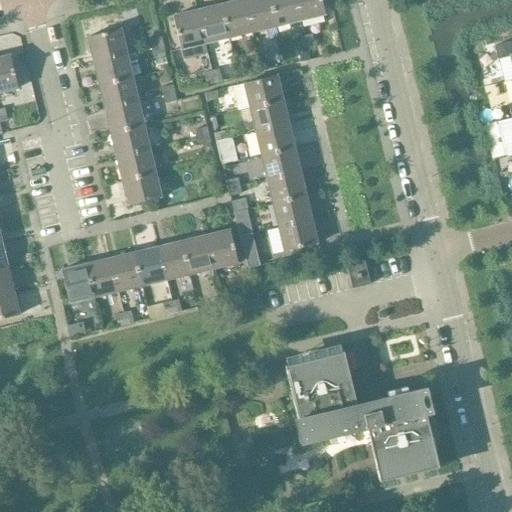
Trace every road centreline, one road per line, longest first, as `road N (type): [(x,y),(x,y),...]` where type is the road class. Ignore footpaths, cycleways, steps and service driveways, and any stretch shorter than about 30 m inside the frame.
road 1 (residential): [(495,511),(435,252)]
road 2 (residential): [(435,252),(374,0)]
road 3 (residential): [(71,230),(51,143),(58,122),(28,0)]
